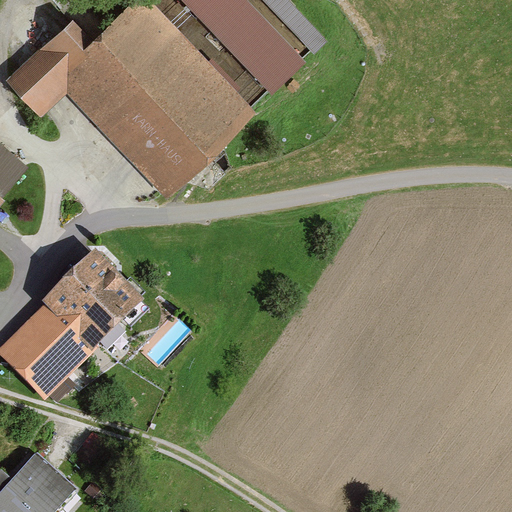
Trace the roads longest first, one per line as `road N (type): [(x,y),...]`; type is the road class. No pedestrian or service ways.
road 1 (residential): [(0,329),(63,245),(106,220),(202,213),(419,177),(511,177)]
road 2 (track): [(0,395),(164,448),(275,511)]
